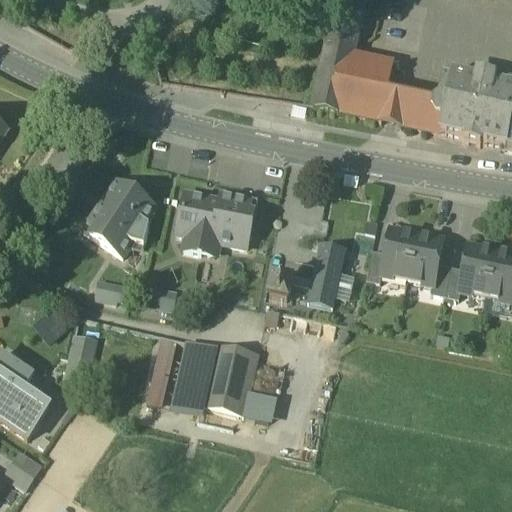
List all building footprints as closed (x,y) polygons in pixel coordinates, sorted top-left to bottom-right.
[(354,60),(367,0),(335,0),(324,53),(354,60)] [(393,69),(354,60),(324,53),(310,113),(380,128),(387,99),(393,69)] [(503,155),(511,118),(511,113),(511,98),(493,94),(494,93),(477,89),(477,90),(452,85),(448,104),(440,141),(464,146),(463,148),(479,152),(480,150),(503,155)] [(399,132),(440,141),(448,104),(440,102),(433,106),(432,108),(405,103),(387,99),(380,128),(399,132)] [(511,118),(503,155),(511,156),(511,118)] [(0,146),(9,134),(0,128),(0,146)] [(103,215),(120,191),(115,188),(99,212),(103,215)] [(103,215),(99,212),(83,237),(122,263),(128,255),(132,249),(143,251),(148,230),(145,228),(155,215),(120,191),(103,215)] [(183,256),(200,259),(202,255),(217,250),(218,248),(246,254),(255,209),(220,202),(219,207),(185,201),(177,240),(186,242),(183,256)] [(406,286),(415,243),(409,242),(409,244),(403,243),(403,242),(402,241),(400,238),(389,236),(384,260),(380,281),(381,281),(406,286)] [(421,245),(415,243),(406,286),(431,292),(432,292),(436,271),(441,247),(431,245),(427,247),(426,246),(426,248),(420,247),(421,245)] [(132,249),(128,255),(141,258),(143,251),(132,249)] [(215,262),(217,250),(202,255),(200,259),(215,262)] [(309,310),(335,315),(337,307),(341,284),(347,256),(321,251),(313,287),(311,299),(309,310)] [(459,298),(484,303),(493,260),(487,258),(487,261),(481,259),(481,258),(480,258),(478,255),(467,252),(462,276),(458,297),(459,298)] [(366,287),(380,290),(381,281),(380,281),(384,260),(372,258),(371,261),(366,287)] [(499,261),(493,260),(484,303),(509,308),(511,308),(511,301),(511,261),(509,261),(506,263),(505,263),(504,264),(498,263),(499,261)] [(444,303),(450,274),(436,271),(432,292),(431,292),(429,300),(444,303)] [(462,276),(450,274),(444,303),(458,306),(459,298),(458,297),(462,276)] [(286,282),(285,287),(292,288),(290,295),(311,299),(313,287),(286,282)] [(288,305),(290,295),(292,288),(285,287),(274,284),(270,302),(288,305)] [(341,284),(337,307),(350,310),(355,286),(341,284)] [(97,286),(94,302),(117,306),(122,307),(125,292),(97,286)] [(155,295),(153,308),(172,312),(175,298),(155,295)] [(117,306),(94,302),(93,305),(116,310),(117,306)] [(279,317),(268,315),(264,330),(276,333),(279,317)] [(64,391),(83,395),(95,342),(76,338),(64,391)] [(175,347),(159,344),(146,408),(162,412),(175,347)] [(202,410),(200,410),(212,351),(180,345),(166,415),(200,422),(202,410)] [(202,410),(223,414),(236,351),(213,347),(212,351),(200,410),(202,410)] [(257,356),(236,351),(223,414),(244,419),(249,394),(257,356)] [(0,380),(7,386),(17,371),(0,360),(0,380)] [(7,386),(0,380),(0,426),(27,445),(49,413),(37,405),(22,395),(29,385),(32,381),(17,371),(7,386)] [(43,395),(29,385),(22,395),(37,405),(43,395)] [(279,400),(249,394),(244,419),(243,422),(273,428),(279,400)] [(5,482),(27,497),(43,472),(21,457),(5,482)]
